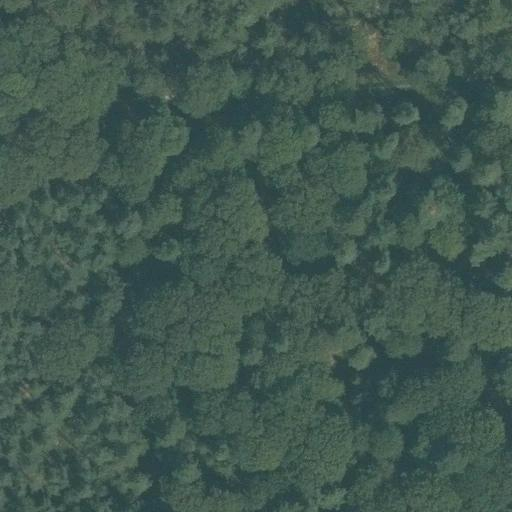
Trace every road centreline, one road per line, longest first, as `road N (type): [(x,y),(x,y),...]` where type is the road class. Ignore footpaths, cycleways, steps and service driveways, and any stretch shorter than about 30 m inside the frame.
road 1 (track): [(92,0),(148,511)]
road 2 (track): [(0,106),(511,57)]
